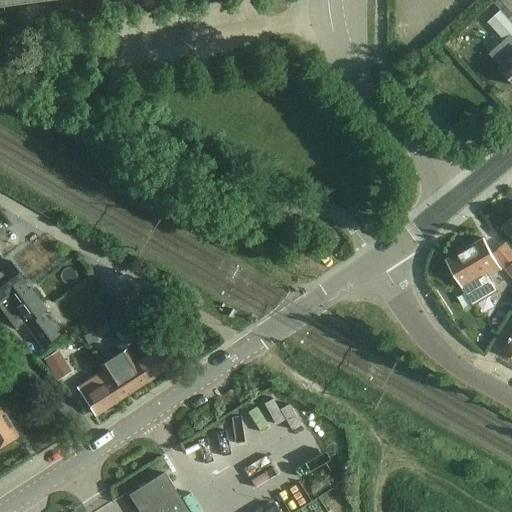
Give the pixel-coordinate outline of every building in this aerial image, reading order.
[(509,18),(511,15),(511,3),(509,0),(496,0),(494,2),(509,18)] [(511,78),(511,36),(511,35),(511,33),(511,23),(501,11),(490,20),(506,38),(490,53),(501,66),(511,78)] [(511,216),(503,225),(511,235),(511,216)] [(0,236),(0,262),(13,253),(0,236)] [(483,238),(446,259),(464,289),(470,299),(473,306),(498,291),(494,285),(488,275),(500,268),(483,238)] [(511,252),(504,244),(497,250),(510,266),(505,270),(511,277),(511,252)] [(12,263),(0,271),(0,310),(16,329),(24,322),(41,346),(59,334),(56,330),(58,328),(58,326),(53,319),(50,319),(48,321),(42,312),(46,308),(12,263)] [(128,344),(155,327),(157,328),(163,325),(163,323),(155,309),(153,308),(147,312),(147,313),(119,331),(128,344)] [(97,330),(84,337),(88,347),(102,340),(97,330)] [(134,363),(146,383),(179,362),(166,342),(165,343),(158,332),(139,344),(146,355),(134,362),(135,362),(134,363)] [(511,333),(502,350),(511,354),(511,333)] [(135,362),(134,362),(126,349),(101,364),(105,371),(104,372),(121,398),(146,383),(134,363),(135,362)] [(57,351),(45,357),(46,358),(55,374),(66,368),(57,351)] [(120,399),(121,398),(104,372),(78,388),(94,414),(120,398),(120,399)] [(0,445),(17,434),(0,406),(0,403),(3,401),(0,397),(0,445)] [(249,482),(272,474),(265,453),(242,461),(249,482)] [(140,511),(188,511),(164,473),(129,494),(140,511)] [(295,480),(285,485),(295,501),(305,495),(295,480)] [(310,511),(305,500),(290,507),(292,511),(310,511)] [(280,511),(275,503),(261,511),(280,511)]
